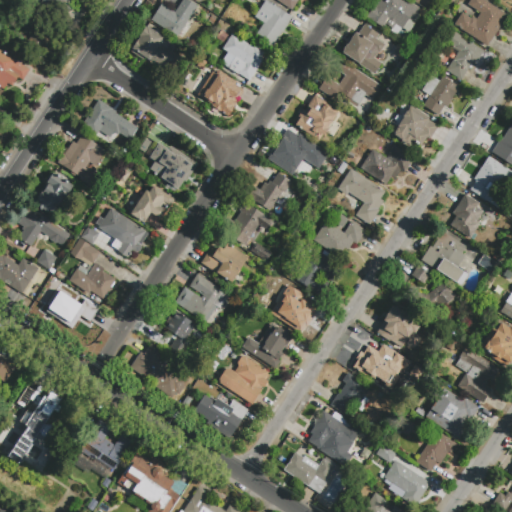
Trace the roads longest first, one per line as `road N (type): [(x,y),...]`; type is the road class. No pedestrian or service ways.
road 1 (residential): [(511,64),(244,479)]
road 2 (residential): [(346,0),(99,383)]
road 3 (residential): [(0,317),(293,511)]
road 4 (residential): [(129,0),(0,197)]
road 5 (residential): [(91,60),(246,159)]
